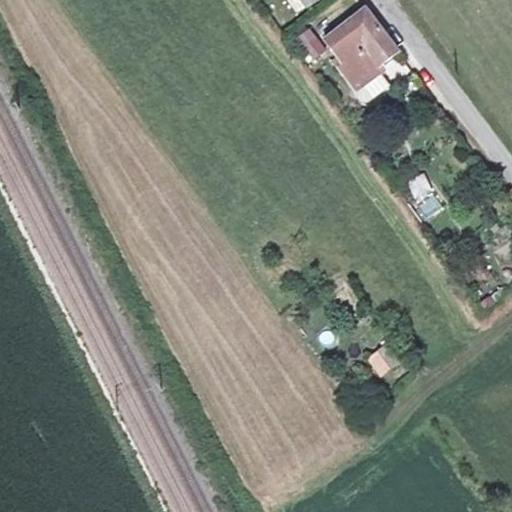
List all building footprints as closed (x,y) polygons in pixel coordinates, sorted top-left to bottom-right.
[(258,0),(278,29),(299,15),(288,0),(258,0)] [(367,90),(392,71),(389,67),(408,53),(374,8),(355,23),(350,16),(330,31),(353,61),(348,65),(367,90)] [(309,59),(323,53),(312,29),(298,35),(309,59)] [(424,220),(440,207),(431,196),(415,208),(424,220)] [(392,367),(407,357),(394,339),(380,349),(392,367)]
